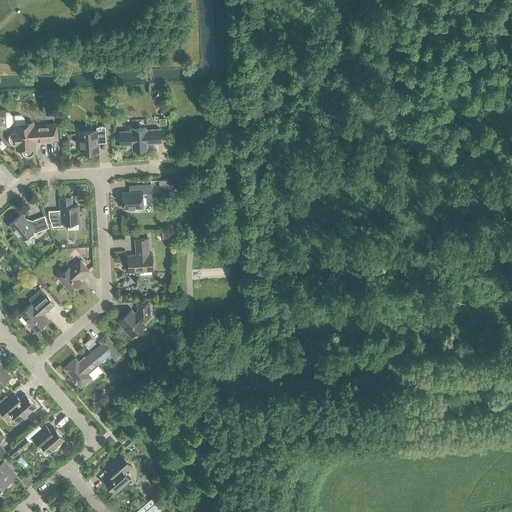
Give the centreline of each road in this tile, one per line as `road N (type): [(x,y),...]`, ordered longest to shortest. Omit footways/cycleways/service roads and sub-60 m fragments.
road 1 (residential): [(35,363),(105,300),(102,170)]
road 2 (residential): [(69,467),(97,442),(35,363)]
